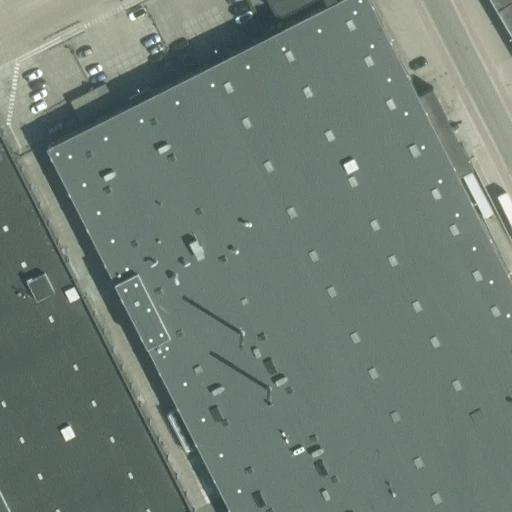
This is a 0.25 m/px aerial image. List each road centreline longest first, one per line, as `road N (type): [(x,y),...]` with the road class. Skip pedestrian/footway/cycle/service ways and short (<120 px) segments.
road 1 (unknown): [(217,511),(0,61)]
road 2 (tertiary): [(511,155),(430,0)]
